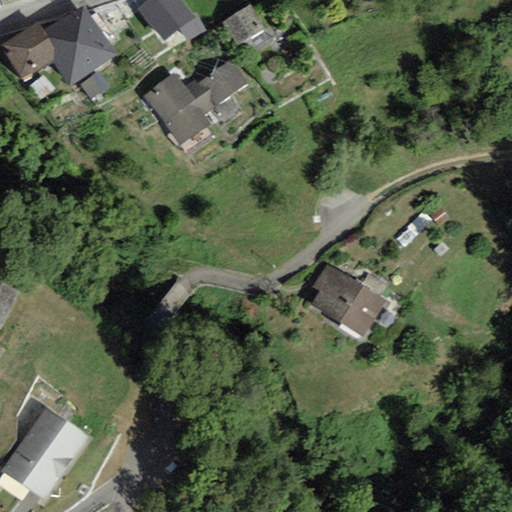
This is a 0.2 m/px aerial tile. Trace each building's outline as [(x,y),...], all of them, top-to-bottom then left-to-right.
[(181,0),(148,0),(137,9),(163,42),(179,29),(195,18),(193,15),(181,0)] [(250,5),(222,22),(237,46),(265,29),(250,5)] [(84,6),(43,32),(59,56),(52,61),(69,86),(117,55),(84,6)] [(196,13),(193,15),(195,18),(179,29),(186,41),(206,31),(196,13)] [(43,32),(36,22),(0,47),(23,81),(52,61),(59,56),(43,32)] [(194,80),(185,86),(205,115),(248,84),(231,59),(196,84),(194,80)] [(110,88),(99,72),(80,84),(90,101),(110,88)] [(174,72),(143,96),(180,147),(212,124),(205,115),(185,86),(174,72)] [(385,301),(326,264),(312,287),(320,291),(311,305),(363,337),(385,301)] [(0,281),(0,329),(20,292),(0,281)] [(88,438),(45,408),(1,471),(43,501),(88,438)]
